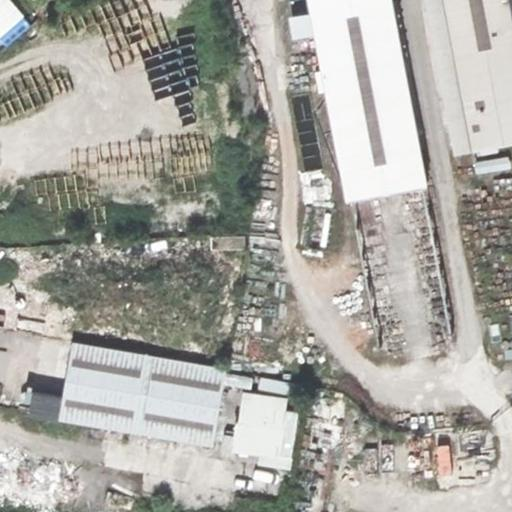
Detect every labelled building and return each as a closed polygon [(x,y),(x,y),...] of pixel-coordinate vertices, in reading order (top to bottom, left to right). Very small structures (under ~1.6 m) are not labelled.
[(16,0),(0,0),(0,34),(7,42),(33,19),(16,0)] [(309,0),(312,12),(316,35),(324,72),(326,83),(349,201),(428,186),(391,0),(309,0)] [(425,0),(455,154),(473,151),(444,0),(425,0)] [(444,0),(473,151),(511,143),(511,14),(509,0),(444,0)] [(297,38),(316,35),(312,12),(293,16),(297,38)] [(319,84),(326,83),(324,72),(317,73),(319,84)] [(60,423),(215,449),(228,372),(74,345),(60,423)]
